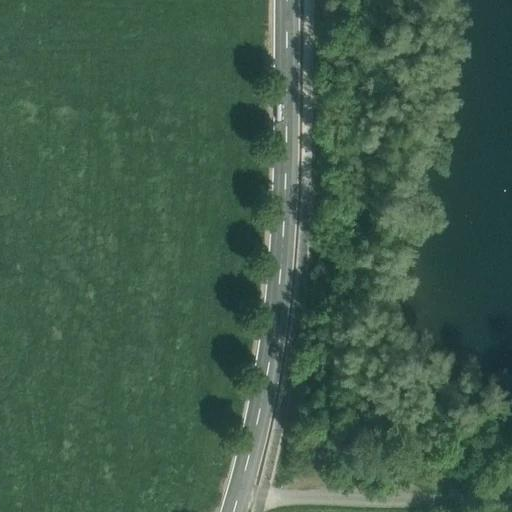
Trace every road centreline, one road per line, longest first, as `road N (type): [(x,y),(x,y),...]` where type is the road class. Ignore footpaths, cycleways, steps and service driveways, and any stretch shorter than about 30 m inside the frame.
road 1 (tertiary): [(239,492),(284,216),(287,0)]
road 2 (residential): [(239,492),(470,501),(511,491)]
